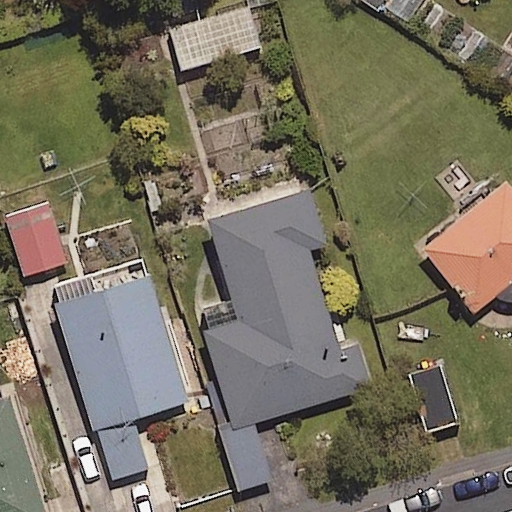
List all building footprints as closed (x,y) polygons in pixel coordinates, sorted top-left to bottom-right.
[(169,28),(182,72),(268,47),(255,3),(169,28)] [(425,248),(477,312),(495,298),(511,301),(511,188),(507,182),(425,248)] [(310,249),(329,244),(313,189),(233,214),(210,220),(240,320),(207,330),(236,428),(255,422),(359,391),(340,327),(334,329),(310,249)] [(26,275),(69,261),(50,205),(7,219),(26,275)] [(134,418),(190,401),(145,259),(54,288),(114,479),(150,468),(134,418)] [(430,431),(458,421),(441,367),(412,377),(430,431)] [(0,511),(46,511),(10,397),(0,399),(0,511)] [(241,489),(272,480),(257,428),(225,438),(241,489)]
